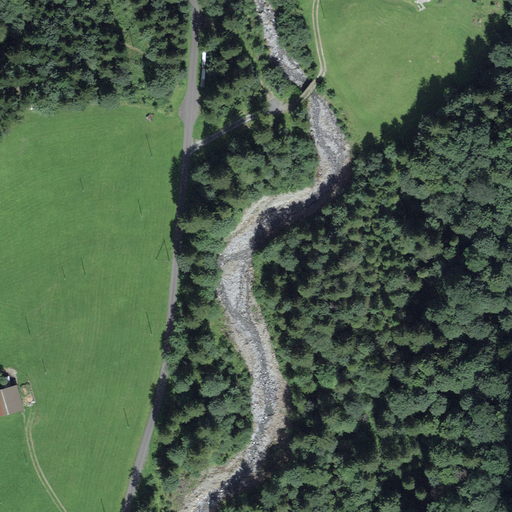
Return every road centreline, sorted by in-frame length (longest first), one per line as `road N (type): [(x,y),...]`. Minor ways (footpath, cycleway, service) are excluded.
road 1 (unclassified): [(192,0),(167,361),(126,511)]
road 2 (track): [(195,13),(241,42),(283,107),(320,77),(316,0)]
